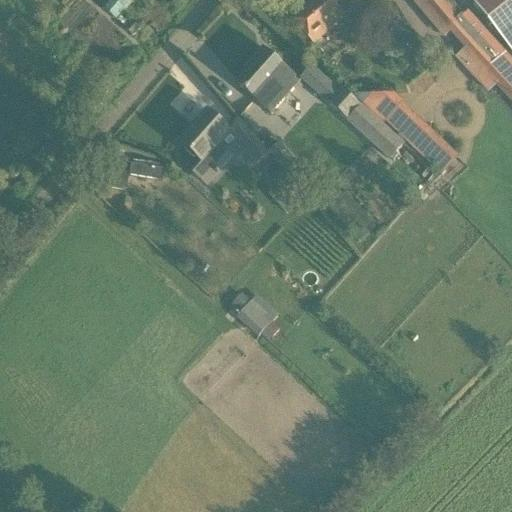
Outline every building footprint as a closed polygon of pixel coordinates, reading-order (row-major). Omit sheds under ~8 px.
[(127,14),(130,0),(115,0),(113,10),(127,14)] [(314,0),(291,19),(314,46),(342,22),(349,30),(361,20),(354,12),(367,0),(314,0)] [(409,0),(443,39),(449,33),(465,50),(455,59),(487,95),(496,87),(511,104),(511,60),(468,12),(461,18),(445,0),(409,0)] [(511,0),(469,0),(511,55),(511,0)] [(132,24),(125,31),(132,37),(139,30),(132,24)] [(253,68),(237,85),(258,104),(272,116),(299,84),(286,72),(263,51),(252,64),(253,68)] [(300,80),(324,102),(337,88),(313,66),(300,80)] [(383,85),(363,107),(384,127),(388,123),(404,106),(387,89),(383,85)] [(361,107),(347,122),(390,161),(404,146),(361,107)] [(206,113),(180,143),(204,165),(220,147),(237,162),(245,153),(257,167),(269,156),(237,119),(226,131),(206,113)] [(45,143),(32,158),(40,165),(52,150),(45,143)] [(268,196),(286,214),(305,196),(288,178),(268,196)] [(264,334),(280,316),(257,295),(249,304),(241,296),(233,305),(264,334)]
